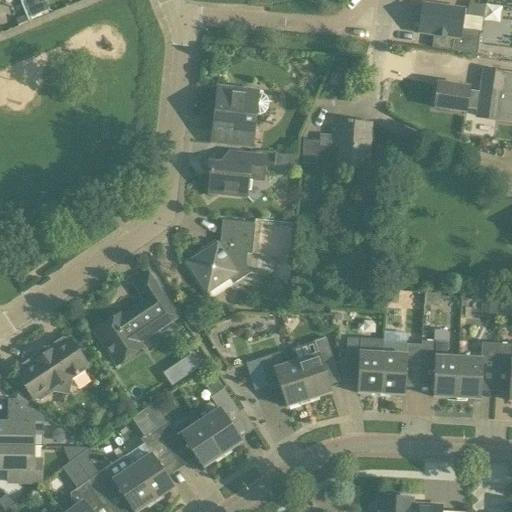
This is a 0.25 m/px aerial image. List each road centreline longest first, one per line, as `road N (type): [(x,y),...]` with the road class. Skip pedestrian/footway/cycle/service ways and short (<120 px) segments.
road 1 (residential): [(0,338),(149,232),(168,169),(183,14)]
road 2 (tertiary): [(227,511),(333,448),(375,441),(511,451)]
